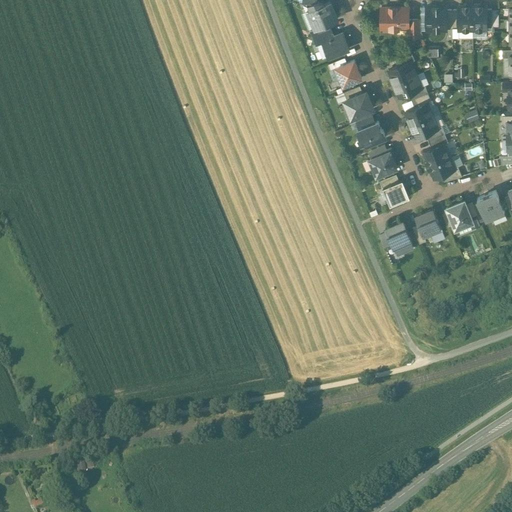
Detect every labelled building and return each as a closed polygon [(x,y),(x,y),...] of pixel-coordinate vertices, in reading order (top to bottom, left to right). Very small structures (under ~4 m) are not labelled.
[(316,1),(312,2),(310,3),(311,8),(308,10),(315,27),(328,22),(337,18),(330,1),(323,4),(322,2),(319,1),(316,1)] [(472,5),(458,6),(458,10),(458,27),(458,30),(472,29),(472,5)] [(486,5),(472,5),(472,29),(486,29),(486,27),(486,9),(486,5)] [(396,6),(390,6),(390,7),(381,7),(381,28),(408,28),(408,19),(408,7),(396,7),(396,6)] [(439,6),(434,6),(426,6),(426,30),(446,30),(446,28),(446,10),(446,6),(439,6)] [(420,19),(408,19),(408,28),(408,36),(422,36),(420,31),(420,30),(420,19)] [(328,22),(315,27),(311,28),(314,35),(330,28),(328,22)] [(330,28),(314,35),(317,43),(322,40),(333,35),(330,28)] [(333,35),(322,40),(329,56),(349,48),(343,31),(333,35)] [(439,56),(439,47),(427,47),(430,56),(439,56)] [(511,49),(502,49),(502,57),(510,57),(510,56),(511,55),(511,49)] [(411,52),(395,58),(398,65),(411,60),(411,61),(415,59),(411,52)] [(354,59),(336,67),(343,85),(361,77),(354,59)] [(398,65),(388,69),(394,83),(416,74),(411,61),(411,60),(398,65)] [(456,67),(455,75),(465,76),(465,67),(456,67)] [(416,74),(394,83),(399,96),(409,92),(422,87),(421,86),(416,74)] [(360,85),(344,91),(346,98),(363,92),(360,85)] [(422,87),(409,92),(412,99),(428,93),(425,85),(421,86),(422,87)] [(346,98),(345,99),(348,106),(348,107),(348,109),(349,108),(352,116),(373,107),(366,90),(363,92),(346,98)] [(428,93),(412,99),(415,107),(427,101),(428,102),(431,100),(428,93)] [(415,107),(405,110),(411,123),(433,114),(428,102),(427,101),(415,107)] [(467,111),(470,119),(481,115),(478,107),(467,111)] [(371,114),(356,121),(359,128),(374,122),(371,114)] [(433,114),(411,123),(416,136),(425,132),(438,127),(433,114)] [(511,114),(502,114),(502,122),(506,126),(508,125),(508,121),(511,121),(511,114)] [(359,128),(357,129),(362,139),(364,138),(367,144),(386,137),(383,129),(382,129),(378,120),(374,122),(359,128)] [(511,121),(508,121),(508,125),(508,132),(507,132),(507,139),(508,139),(508,140),(502,140),(502,148),(508,148),(508,154),(511,154),(511,121)] [(438,127),(425,132),(428,140),(445,133),(442,125),(438,127)] [(445,133),(428,140),(431,147),(444,142),(444,143),(448,141),(445,133)] [(431,147),(424,150),(426,155),(425,159),(427,164),(449,155),(444,143),(444,142),(431,147)] [(384,144),(369,150),(372,157),(387,151),(384,144)] [(372,157),(370,158),(377,175),(397,167),(393,159),(394,158),(391,150),(387,151),(372,157)] [(449,155),(427,164),(429,169),(432,171),(435,176),(442,173),(455,168),(454,167),(449,155)] [(455,168),(442,173),(444,180),(462,175),(458,166),(454,167),(455,168)] [(396,173),(380,180),(383,187),(383,186),(399,180),(396,173)] [(399,180),(383,186),(383,187),(390,204),(410,196),(403,178),(399,180)] [(505,211),(496,190),(477,197),(486,219),(505,211)] [(465,198),(446,206),(448,210),(453,223),(455,228),(474,221),(472,216),(467,203),(465,198)] [(472,201),(467,203),(472,216),(477,214),(472,201)] [(434,208),(415,215),(418,223),(423,235),(424,234),(430,232),(431,235),(443,230),(434,208)] [(453,223),(448,210),(442,213),(448,226),(453,223)] [(404,220),(385,228),(387,232),(393,246),(399,244),(402,252),(413,247),(410,239),(412,238),(404,220)] [(418,223),(413,226),(420,242),(426,240),(424,234),(423,235),(418,223)] [(387,232),(380,235),(386,249),(393,246),(387,232)] [(34,503),(36,508),(44,505),(42,499),(34,503)]
